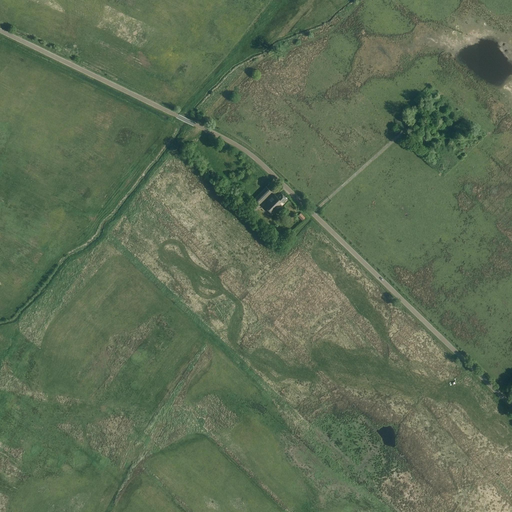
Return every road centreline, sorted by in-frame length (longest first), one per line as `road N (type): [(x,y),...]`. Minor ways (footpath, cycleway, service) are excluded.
road 1 (unclassified): [(511,406),(252,155),(0,30)]
road 2 (track): [(199,126),(110,231)]
road 3 (track): [(406,128),(312,213)]
